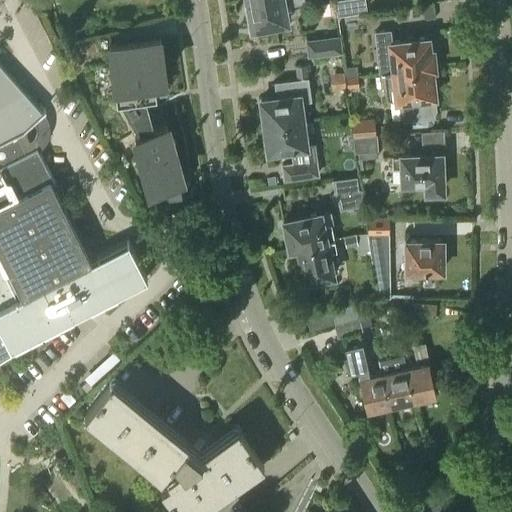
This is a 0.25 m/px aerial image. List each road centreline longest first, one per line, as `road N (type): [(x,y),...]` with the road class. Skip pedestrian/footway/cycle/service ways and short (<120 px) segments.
road 1 (residential): [(374,511),(271,363),(238,278),(212,175),(192,0)]
road 2 (residential): [(477,511),(511,289)]
road 3 (residential): [(486,0),(511,179)]
